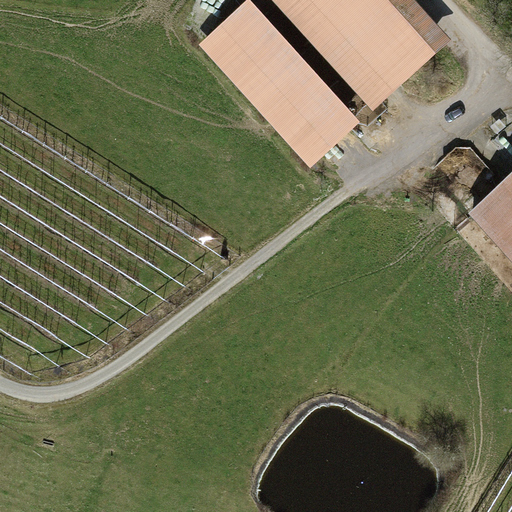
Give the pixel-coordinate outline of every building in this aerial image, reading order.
[(289,0),(378,98),(431,50),(386,0),(289,0)] [(318,152),(348,125),(247,13),(217,40),(318,152)] [(53,380),(239,240),(0,110),(0,342),(7,346),(3,354),(53,380)] [(511,176),(469,214),(511,262),(511,176)] [(511,511),(511,470),(492,511),(511,511)]
